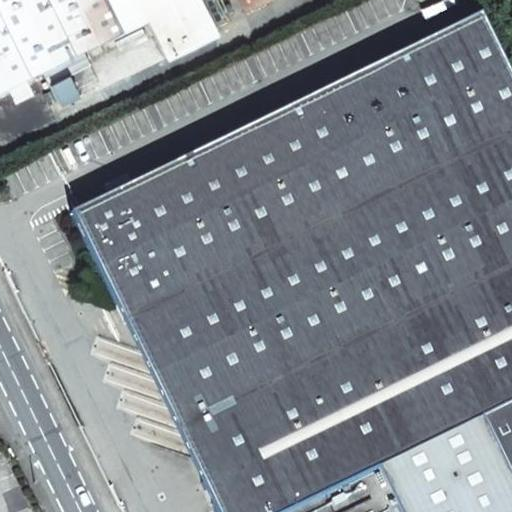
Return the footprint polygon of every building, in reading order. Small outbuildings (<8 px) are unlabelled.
[(0,0),(0,89),(7,86),(14,101),(31,93),(24,78),(41,70),(82,50),(119,32),(103,0),(0,0)] [(103,0),(119,32),(146,18),(182,0),(103,0)] [(166,59),(216,34),(198,0),(182,0),(146,18),(166,59)] [(288,511),(511,402),(511,87),(476,15),(68,214),(214,511),(288,511)] [(102,58),(96,46),(86,51),(92,63),(102,58)] [(48,84),(89,65),(82,50),(41,70),(48,84)] [(511,511),(511,402),(288,511),(511,511)]
